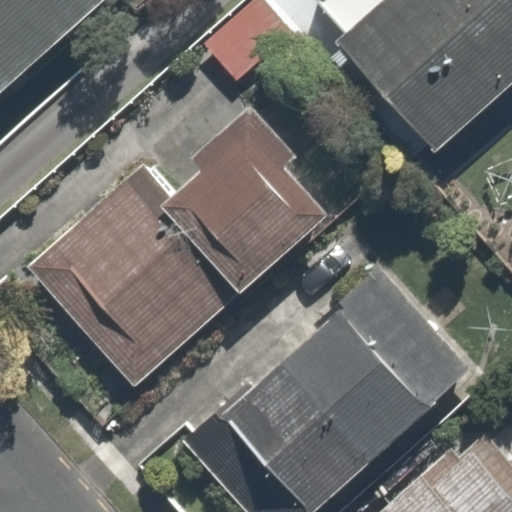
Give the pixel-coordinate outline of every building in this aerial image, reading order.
[(0,0),(0,57),(64,0),(0,0)] [(255,0),(190,0),(170,21),(242,87),(292,34),(255,0)] [(316,36),(409,143),(511,53),(511,0),(301,0),(326,28),(316,36)] [(141,170),(124,151),(8,257),(121,381),(318,200),(223,96),(141,170)] [(283,511),(460,360),(369,255),(191,409),(280,511),(283,511)] [(511,511),(511,469),(467,415),(348,511),(511,511)]
